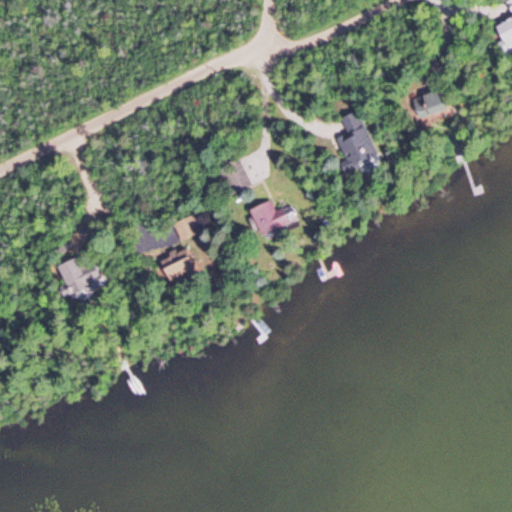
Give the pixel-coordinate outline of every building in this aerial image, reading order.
[(511,19),(497,26),(509,53),(511,51),(511,0),(507,2),(511,11),(511,19)] [(450,110),(443,91),(426,98),(433,117),(450,110)] [(364,113),(342,120),(347,136),(340,138),(352,177),(381,168),(364,113)] [(253,188),(241,160),(220,169),(232,197),(253,188)] [(253,212),(264,239),(299,224),(288,197),(253,212)] [(200,235),(190,218),(175,227),(184,244),(200,235)] [(102,284),(98,274),(87,279),(79,260),(62,267),(74,296),(102,284)] [(180,268),(184,282),(198,279),(194,264),(180,268)]
